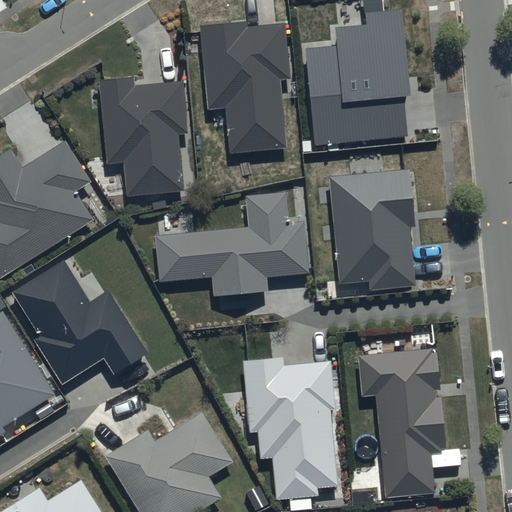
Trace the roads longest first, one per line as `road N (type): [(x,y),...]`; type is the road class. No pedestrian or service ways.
road 1 (residential): [(511,320),(481,0)]
road 2 (residential): [(0,67),(106,0)]
